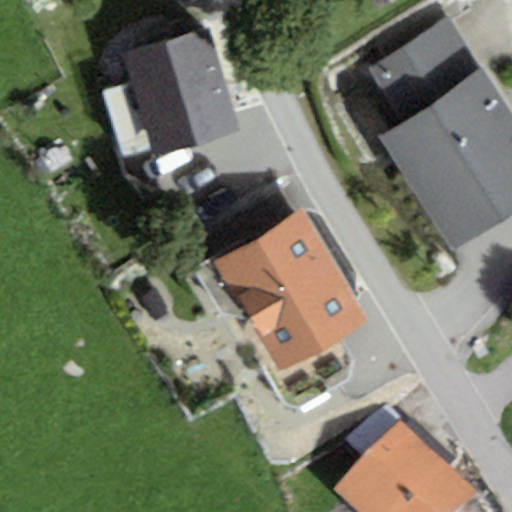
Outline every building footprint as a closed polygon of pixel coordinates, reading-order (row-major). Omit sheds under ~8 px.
[(400,124),(479,69),(444,18),(364,72),(400,124)] [(151,151),(153,158),(238,133),(207,30),(123,55),(131,84),(151,151)] [(376,140),(453,251),(511,210),(511,116),(479,69),(400,124),(376,140)] [(124,159),(151,151),(131,84),(104,92),(124,159)] [(217,263),(280,373),(367,323),(303,213),(217,263)] [(369,455),(398,422),(380,406),(350,439),(369,455)] [(357,511),(457,511),(476,492),(398,422),(369,455),(335,492),(357,511)]
